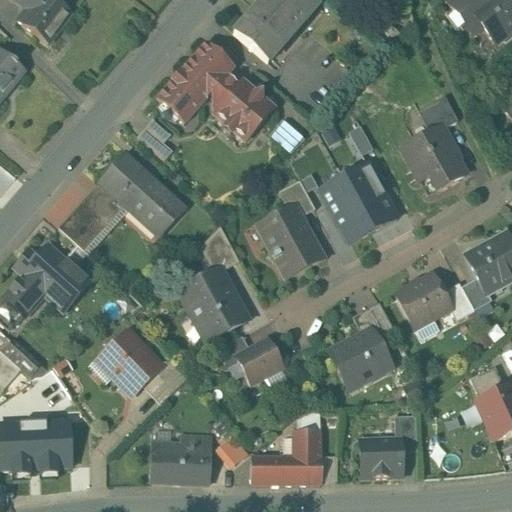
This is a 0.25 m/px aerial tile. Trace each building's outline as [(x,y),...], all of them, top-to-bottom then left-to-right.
[(68,16),(46,0),(12,0),(30,13),(20,26),(46,46),(68,16)] [(307,0),(263,0),(232,36),(266,65),(316,7),(307,0)] [(479,0),(444,0),(443,2),(458,22),(470,13),(469,11),(481,2),(479,0)] [(511,0),(482,0),(481,2),(469,11),(470,13),(496,46),(511,33),(511,0)] [(205,46),(154,103),(182,127),(211,95),(226,78),(232,70),(205,46)] [(0,100),(23,73),(0,54),(0,100)] [(511,76),(508,80),(511,84),(511,99),(499,109),(511,125),(511,76)] [(238,89),(226,78),(211,95),(216,99),(211,103),(213,118),(243,145),(272,112),(261,102),(260,94),(253,95),(241,85),(238,89)] [(443,99),(421,112),(433,134),(441,129),(442,132),(456,124),(443,99)] [(169,138),(151,122),(135,140),(163,164),(171,154),(162,146),(169,138)] [(276,123),(267,139),(289,152),(299,136),(276,123)] [(433,134),(400,152),(418,184),(427,179),(435,193),(463,177),(450,152),(451,151),(452,150),(452,149),(442,132),(441,129),(433,134)] [(348,136),(360,158),(371,152),(359,130),(348,136)] [(183,212),(124,158),(97,187),(100,189),(72,219),(95,240),(102,232),(96,226),(117,203),(156,239),(156,240),(156,241),(183,212)] [(317,193),(346,248),(395,222),(366,167),(317,193)] [(297,185),(277,196),(287,214),(294,210),(299,221),(313,213),(297,185)] [(287,214),(255,231),(283,283),(322,262),(299,221),(294,210),(287,214)] [(72,219),(70,217),(56,232),(81,255),(95,240),(72,219)] [(218,231),(198,251),(212,278),(219,274),(220,275),(237,266),(218,231)] [(489,247),(480,253),(479,251),(464,259),(476,282),(484,297),(485,296),(484,293),(507,281),(509,283),(511,281),(511,249),(505,237),(489,246),(489,247)] [(87,287),(47,251),(21,279),(22,280),(5,298),(4,299),(24,317),(25,316),(21,313),(38,294),(61,315),(87,287)] [(212,278),(177,297),(204,345),(245,323),(220,275),(219,274),(212,278)] [(431,278),(393,298),(412,333),(448,313),(449,312),(440,295),(431,278)] [(476,282),(460,290),(472,313),(489,304),(485,296),(484,297),(476,282)] [(457,286),(440,295),(449,312),(448,313),(454,325),(473,315),(460,290),(457,286)] [(377,307),(351,321),(360,338),(369,333),(376,346),(394,337),(377,307)] [(360,338),(326,356),(347,394),(389,371),(376,346),(369,333),(360,338)] [(10,345),(0,336),(0,355),(0,356),(10,345)] [(126,336),(100,360),(113,373),(108,377),(122,391),(126,386),(135,395),(144,387),(160,371),(159,370),(126,336)] [(240,340),(215,354),(225,373),(236,367),(233,360),(247,353),(240,340)] [(247,353),(233,360),(236,367),(249,389),(281,372),(265,343),(247,353)] [(38,369),(11,344),(0,356),(0,357),(19,374),(27,381),(38,369)] [(0,357),(0,356),(0,391),(2,393),(19,374),(0,357)] [(168,362),(159,370),(160,371),(144,387),(162,405),(186,382),(168,362)] [(55,376),(33,389),(47,413),(69,400),(55,376)] [(473,406),(492,444),(511,434),(511,390),(511,387),(473,406)] [(318,413),(295,424),(295,435),(291,435),(291,460),(251,461),(251,488),(319,488),(318,460),(318,413)] [(413,419),(393,419),(394,442),(398,442),(399,455),(415,454),(413,419)] [(67,425),(0,429),(0,475),(70,471),(67,425)] [(215,449),(226,467),(245,456),(233,437),(215,449)] [(207,439),(179,438),(179,448),(151,447),(150,485),(206,486),(207,439)] [(394,442),(358,444),(360,482),(400,480),(399,455),(398,442),(394,442)]
